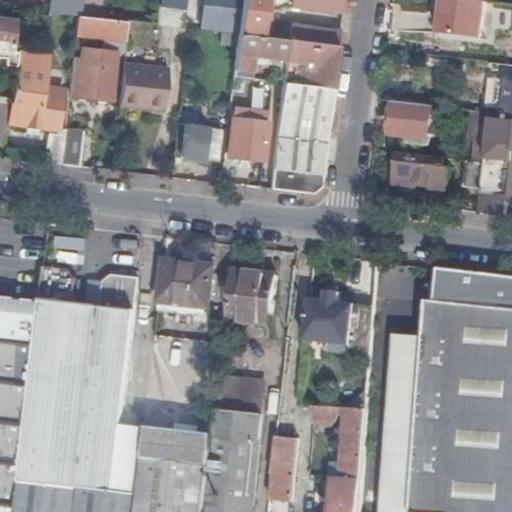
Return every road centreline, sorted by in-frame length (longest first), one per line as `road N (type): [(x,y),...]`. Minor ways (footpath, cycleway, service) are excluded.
road 1 (residential): [(0,188),(344,228)]
road 2 (residential): [(369,0),(344,228)]
road 3 (residential): [(344,228),(511,248)]
